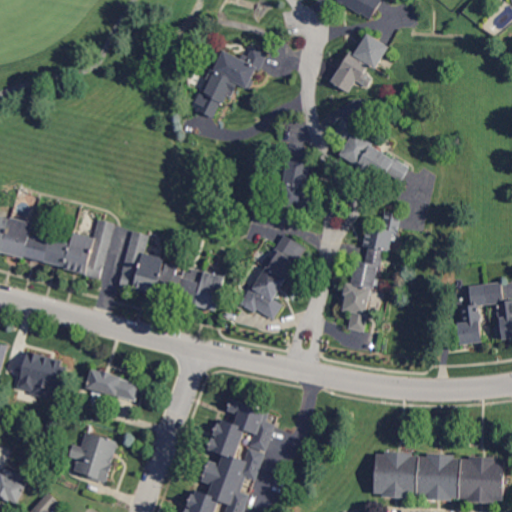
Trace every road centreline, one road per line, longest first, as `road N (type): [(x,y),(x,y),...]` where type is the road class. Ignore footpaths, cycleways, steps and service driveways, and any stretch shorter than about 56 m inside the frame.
road 1 (residential): [(0,294),(337,378),(408,389),(497,386)]
road 2 (residential): [(302,370),(325,281),(331,206),(308,91),(311,28),(292,0)]
road 3 (residential): [(203,348),(143,511)]
